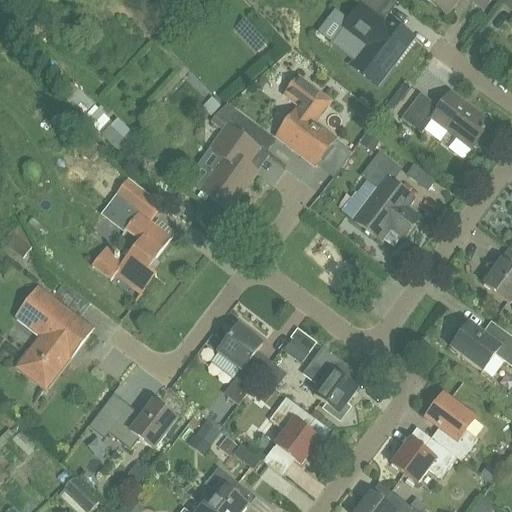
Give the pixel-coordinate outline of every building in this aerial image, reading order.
[(343,31),(332,45),(355,62),(352,67),(378,86),(413,39),(388,20),(386,23),(385,22),(380,18),(392,2),(389,0),(351,0),(350,3),(359,10),(343,31)] [(426,0),(448,16),(460,0),(468,0),(483,11),(491,0),(426,0)] [(291,98),(301,106),(277,138),(317,168),(337,142),(315,126),(331,104),(299,79),(286,97),(290,100),(291,98)] [(451,95),(440,109),(420,94),(401,120),(421,135),(433,120),(473,150),(474,148),(477,150),(480,150),(486,142),(486,138),(483,136),(491,126),(451,95)] [(226,106),(214,117),(259,150),(265,155),(266,155),(275,142),(226,106)] [(211,123),(224,133),(211,150),(225,160),(201,192),(230,214),(258,175),(247,167),(259,150),(214,117),(214,118),(211,123)] [(118,153),(127,144),(109,127),(101,136),(118,153)] [(401,171),(382,157),(365,178),(381,190),(356,222),(382,242),(384,240),(394,248),(401,238),(404,241),(421,219),(408,209),(414,200),(392,183),(401,171)] [(416,168),(410,178),(435,192),(440,181),(416,168)] [(108,249),(93,268),(112,283),(118,274),(145,294),(156,278),(148,271),(170,242),(149,226),(163,207),(129,181),(124,187),(109,205),(108,206),(101,215),(125,233),(126,232),(141,242),(125,262),(108,249)] [(32,248),(12,233),(3,245),(23,260),(32,248)] [(511,268),(502,261),(484,286),(509,304),(511,300),(511,268)] [(78,321),(92,304),(64,283),(51,300),(40,292),(20,319),(44,338),(20,369),(46,390),(91,331),(78,321)] [(511,367),(511,364),(511,338),(491,323),(482,335),(469,325),(451,349),(483,373),(496,356),(511,367)] [(238,328),(218,354),(240,371),(242,372),(241,372),(245,375),(256,383),(271,364),(256,353),(262,346),(238,328)] [(292,340),(283,352),(295,361),(304,349),(310,354),(316,345),(304,336),(297,330),(290,339),(292,340)] [(324,349),(307,372),(303,378),(319,390),(314,396),(326,405),(323,410),(340,422),(350,408),(346,405),(357,391),(345,382),(353,371),(324,349)] [(245,375),(226,398),(237,407),(256,383),(245,375)] [(263,384),(256,394),(266,402),(274,392),(263,384)] [(439,446),(457,459),(461,462),(478,439),(466,431),(474,420),(443,397),(426,420),(446,435),(439,446)] [(307,432),(315,421),(285,399),(268,421),(285,433),(275,446),(301,465),(319,441),(307,432)] [(108,402),(93,422),(109,435),(131,452),(140,440),(155,452),(179,421),(155,403),(143,419),(140,422),(128,413),(131,409),(130,408),(124,415),(108,402)] [(190,447),(207,457),(223,432),(206,421),(190,447)] [(423,452),(410,442),(393,466),(418,484),(428,471),(441,481),(457,459),(439,446),(432,440),(423,452)] [(243,445),(235,458),(258,473),(266,460),(243,445)] [(140,468),(129,481),(139,488),(149,475),(140,468)] [(215,492),(203,507),(209,511),(243,511),(248,506),(233,495),(241,485),(219,468),(205,485),(215,492)] [(62,493),(81,511),(90,511),(99,503),(74,480),(62,493)] [(370,495),(357,511),(416,511),(410,507),(391,493),(382,505),(370,495)] [(482,499),(471,511),(490,511),(493,509),(482,499)] [(416,500),(410,507),(416,511),(424,511),(427,509),(416,500)]
